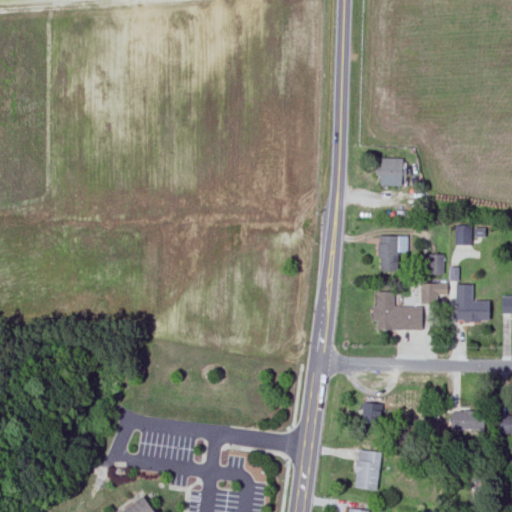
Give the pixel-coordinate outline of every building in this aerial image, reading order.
[(378,185),(402,185),(402,175),(406,175),(406,167),(403,167),(403,157),(381,157),(381,166),(378,166),(378,185)] [(471,244),(472,225),(455,224),(455,244),(471,244)] [(379,270),(398,270),(398,252),(408,252),(408,235),(379,235),(379,270)] [(444,253),(428,253),(428,273),(443,274),(444,253)] [(420,283),(420,302),(448,302),(448,282),(420,283)] [(489,300),(472,300),(472,283),(455,284),(456,320),(490,320),(489,300)] [(376,329),(422,329),(422,306),(394,305),(394,291),(376,290),(376,306),(372,306),(372,320),(376,320),(376,329)] [(511,313),(511,295),(502,295),(502,313),(511,313)] [(384,398),(364,396),(361,420),(381,422),(384,398)] [(450,410),(451,430),(485,429),(484,409),(450,410)] [(511,414),(499,415),(500,433),(511,433),(511,414)] [(355,487),(378,488),(380,451),(357,449),(355,487)] [(154,511),(142,496),(120,511),(154,511)]
